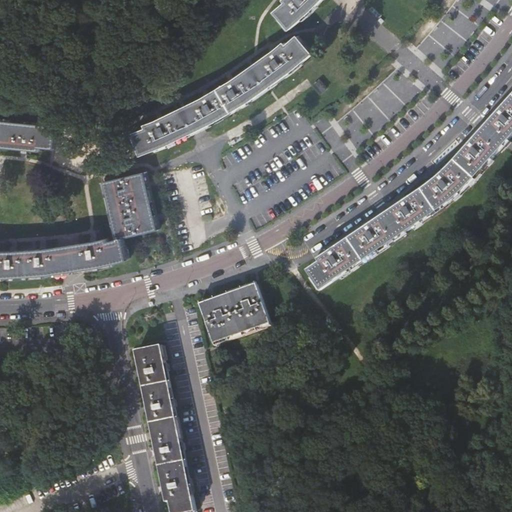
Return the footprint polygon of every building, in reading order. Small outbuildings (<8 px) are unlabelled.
[(286,0),(287,2),(276,11),(292,29),(304,18),(317,5),(322,0),(286,0)] [(233,81),(220,89),(233,111),(238,108),(261,93),(292,71),(314,53),(300,35),(288,44),(286,42),(273,53),(260,62),(256,64),(233,81)] [(320,79),(313,85),(321,94),(327,87),(320,79)] [(220,119),(233,111),(220,89),(203,98),(185,107),(166,116),(147,125),(148,128),(135,133),(143,155),(169,144),(195,132),(220,119)] [(505,145),(510,140),(511,137),(511,99),(472,144),(450,169),(441,177),(424,190),(394,211),(320,260),(322,263),(310,271),(323,290),(434,215),(452,202),(464,190),(478,176),(505,145)] [(0,120),(0,146),(40,151),(40,148),(55,149),(57,126),(0,120)] [(120,238),(124,237),(159,229),(146,172),(107,181),(120,238)] [(0,250),(0,276),(24,277),(42,275),(61,273),(83,270),(107,265),(129,260),(124,237),(120,238),(110,241),(109,238),(84,243),(54,247),(30,250),(8,250),(0,250)] [(202,304),(216,343),(271,323),(257,284),(202,304)] [(172,502),(174,511),(194,511),(197,511),(163,346),(138,351),(169,502),(172,502)]
